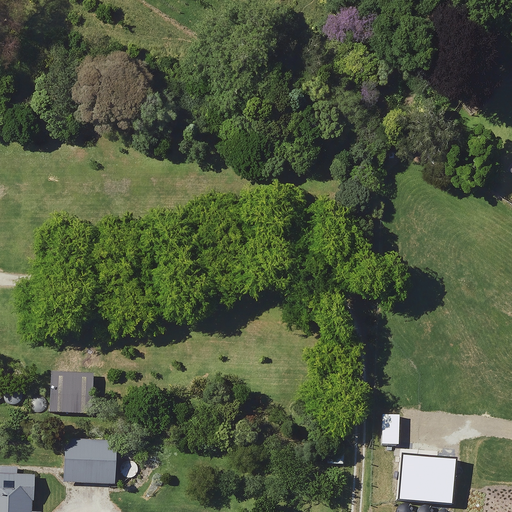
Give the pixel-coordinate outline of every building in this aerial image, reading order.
[(95,380),(53,378),(52,416),(93,417),(95,380)] [(0,386),(0,404),(17,405),(17,387),(0,386)] [(118,445),(69,442),(66,485),(115,488),(118,445)] [(345,450),(327,449),(326,468),(344,468),(345,450)] [(39,511),(40,478),(0,477),(0,511),(39,511)]
